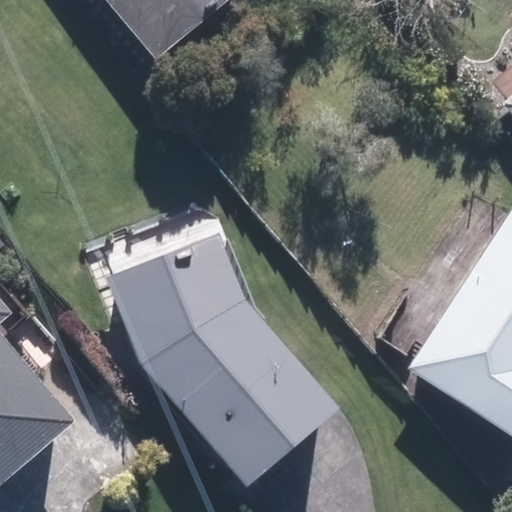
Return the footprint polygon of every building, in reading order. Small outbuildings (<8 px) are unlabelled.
[(126,0),(166,48),(224,0),(126,0)] [(511,209),(419,357),(511,415),(511,209)] [(228,227),(115,273),(151,356),(264,473),(352,389),(252,286),(228,227)] [(24,304),(0,276),(0,485),(88,407),(8,319),(24,304)] [(132,413),(110,390),(65,432),(87,455),(132,413)]
